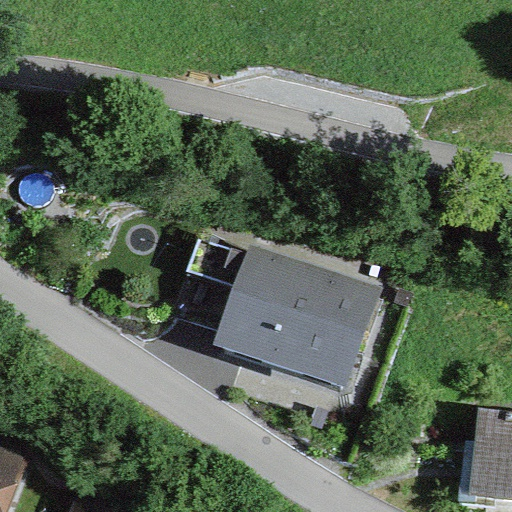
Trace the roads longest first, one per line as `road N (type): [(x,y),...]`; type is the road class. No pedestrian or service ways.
road 1 (residential): [(511,157),(0,68)]
road 2 (residential): [(354,511),(0,289)]
